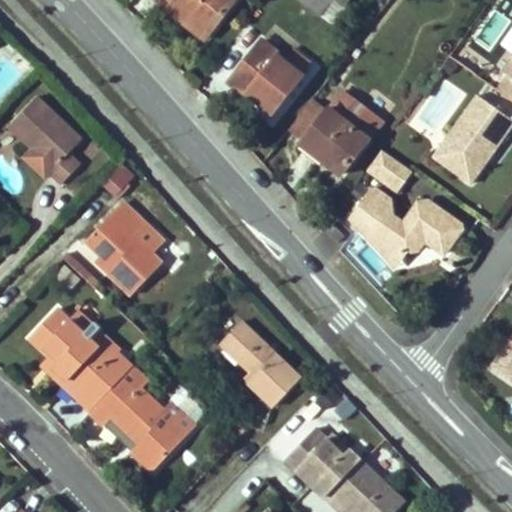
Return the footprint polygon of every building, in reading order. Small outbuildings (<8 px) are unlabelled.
[(157,0),(157,1),(169,10),(177,0),(157,0)] [(235,0),(177,0),(169,10),(205,38),(235,0)] [(303,0),(321,14),(332,0),(303,0)] [(511,24),(511,0),(503,0),(495,14),(511,24)] [(287,60),(263,40),(230,81),(273,115),(305,75),(301,71),(307,63),(294,52),(287,60)] [(454,152),(445,165),(472,184),(511,126),(511,118),(479,96),(444,146),(454,152)] [(53,170),(49,174),(61,185),(80,165),(68,153),(81,140),(37,97),(8,127),(34,153),(53,170)] [(369,139),(330,108),(304,140),(328,159),(326,163),(341,175),(369,139)] [(304,140),(302,144),(326,163),(328,159),(304,140)] [(454,152),(444,146),(435,158),(445,165),(454,152)] [(411,172),(383,151),(369,170),(398,191),(411,172)] [(34,153),(31,156),(49,174),(53,170),(34,153)] [(122,162),(102,183),(118,198),(138,178),(122,162)] [(379,221),(370,236),(390,258),(406,256),(410,250),(412,252),(420,251),(426,241),(445,255),(463,229),(463,225),(430,202),(420,203),(406,224),(394,216),(391,200),(375,189),(362,208),(379,221)] [(114,265),(109,271),(132,294),(162,263),(133,233),(143,222),(123,203),(88,239),(103,254),(114,265)] [(362,208),(354,221),(370,236),(379,221),(362,208)] [(103,254),(97,260),(109,271),(114,265),(103,254)] [(58,276),(71,287),(79,278),(67,267),(58,276)] [(68,380),(64,385),(92,411),(130,371),(115,357),(89,331),(84,334),(70,321),(58,309),(31,337),(51,356),(55,353),(62,359),(55,366),(68,380)] [(80,311),(70,321),(84,334),(89,331),(115,357),(119,353),(121,351),(80,311)] [(247,379),(277,407),(303,379),(243,323),(225,343),(254,371),(247,379)] [(511,347),(496,367),(511,377),(511,347)] [(51,356),(44,365),(64,385),(68,380),(55,366),(62,359),(55,353),(51,356)] [(115,357),(130,371),(133,367),(119,353),(115,357)] [(148,382),(133,367),(130,371),(92,411),(90,412),(106,429),(110,425),(114,421),(139,445),(135,449),(131,453),(152,473),(189,434),(165,411),(142,388),(148,382)] [(68,429),(87,417),(68,390),(50,402),(68,429)] [(165,411),(189,434),(196,427),(172,404),(165,411)] [(114,421),(110,425),(135,449),(139,445),(114,421)] [(332,493),(351,511),(352,511),(394,511),(404,503),(351,452),(346,456),(329,440),(318,429),(286,461),(325,499),(332,493)] [(346,456),(351,452),(334,435),(329,440),(346,456)] [(325,499),(339,511),(350,511),(351,511),(332,493),(325,499)] [(248,511),(257,502),(251,497),(241,507),(247,511),(248,511)]
